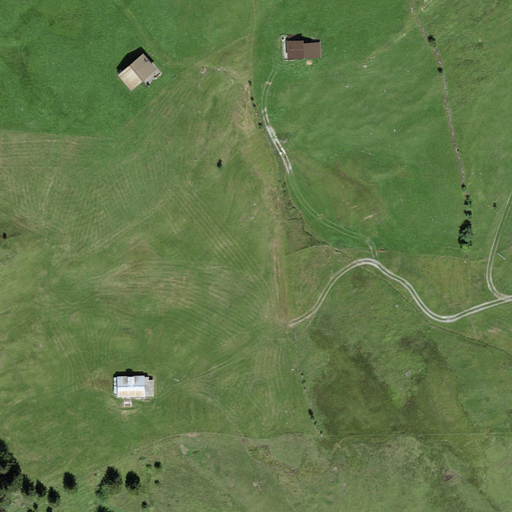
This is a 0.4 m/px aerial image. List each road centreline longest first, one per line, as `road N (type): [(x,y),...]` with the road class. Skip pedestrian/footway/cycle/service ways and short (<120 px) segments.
road 1 (track): [(160,398),(246,349),(298,333),(337,274),(355,263),(376,263),(442,319),(511,298)]
road 2 (track): [(511,195),(488,273),(496,294),(511,297)]
